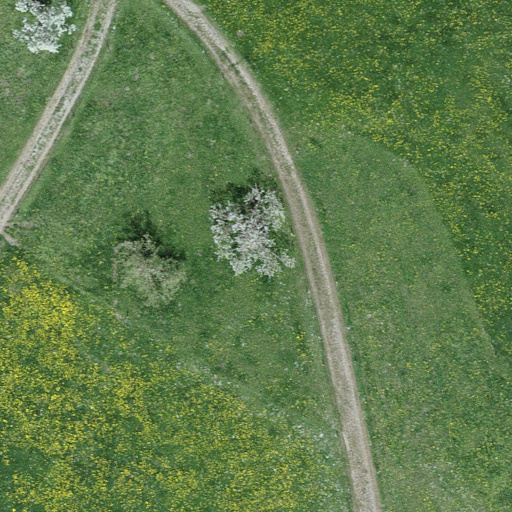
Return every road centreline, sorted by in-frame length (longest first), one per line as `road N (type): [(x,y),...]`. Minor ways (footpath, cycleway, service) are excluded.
road 1 (track): [(165,0),(219,46),(294,181),(354,375),(372,511)]
road 2 (track): [(0,209),(70,101),(110,0)]
